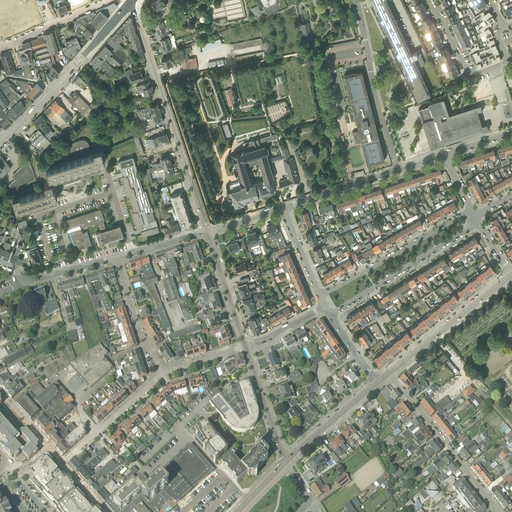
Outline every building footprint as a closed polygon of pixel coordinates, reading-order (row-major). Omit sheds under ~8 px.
[(163,17),(170,10),(179,1),(179,3),(182,1),(181,0),(169,0),(166,3),(163,0),(155,0),(155,1),(154,1),(151,4),(163,17)] [(372,0),(373,0),(373,1),(371,2),(373,6),(376,5),(379,11),(377,12),(399,59),(399,60),(401,60),(402,62),(399,63),(402,68),(405,66),(408,72),(405,73),(412,87),(411,87),(418,100),(418,101),(431,95),(430,92),(428,93),(417,69),(425,65),(421,55),(419,56),(417,52),(410,54),(385,0),(386,0),(387,1),(389,0),(372,0)] [(418,0),(413,3),(416,10),(424,7),(422,1),(420,3),(418,0)] [(486,4),(483,0),(481,0),(474,5),(479,12),(484,9),(482,6),(486,4)] [(76,19),(77,19),(82,24),(84,26),(90,20),(98,28),(108,17),(118,6),(114,3),(96,11),(98,13),(96,15),(93,12),(76,19)] [(455,4),(453,5),(447,8),(445,9),(447,14),(450,13),(451,15),(457,13),(459,11),(455,4)] [(64,14),(68,12),(65,5),(56,9),(59,16),(64,14)] [(258,5),(251,9),(254,16),(261,12),(258,5)] [(427,12),(424,7),(416,10),(413,12),(414,15),(417,13),(420,17),(420,18),(426,15),(425,13),(427,12)] [(475,17),(473,18),(475,21),(481,17),(484,21),(492,15),(490,11),(485,14),(483,11),(475,17)] [(459,17),(457,13),(451,15),(448,16),(451,22),(453,21),(454,23),(460,21),(459,17)] [(420,18),(420,17),(417,19),(418,20),(419,22),(421,27),(422,27),(432,22),(429,17),(427,18),(426,15),(420,18)] [(486,25),(480,28),(482,32),(489,28),(492,25),(491,23),(495,20),(492,15),(484,21),(486,25)] [(130,16),(122,25),(128,30),(135,28),(131,17),(130,16)] [(155,18),(154,19),(151,23),(153,25),(153,26),(155,26),(156,29),(164,26),(167,25),(166,20),(158,22),(158,20),(155,18)] [(435,26),(433,21),(432,22),(422,27),(423,29),(426,28),(429,33),(434,30),(437,29),(435,26)] [(465,23),(462,25),(460,21),(454,23),(452,25),(455,30),(466,25),(465,23)] [(309,22),(300,24),(303,42),(312,40),(309,22)] [(82,35),(83,33),(89,39),(93,34),(84,26),(82,24),(79,27),(76,30),(82,35)] [(122,25),(117,30),(124,36),(125,34),(129,37),(130,37),(128,30),(122,25)] [(168,25),(164,27),(164,26),(156,29),(157,32),(155,32),(157,37),(163,35),(162,32),(169,30),(168,25)] [(466,27),(466,25),(455,30),(457,36),(466,32),(464,28),(466,27)] [(128,30),(130,37),(132,42),(139,40),(135,28),(128,30)] [(480,33),(479,34),(481,37),(484,35),(485,39),(489,38),(493,37),(491,31),(489,28),(482,32),(480,33)] [(61,48),(55,29),(37,37),(38,39),(30,41),(32,49),(35,48),(36,51),(38,58),(49,55),(48,54),(61,50),(61,48)] [(111,37),(118,43),(122,38),(123,39),(122,40),(125,42),(127,40),(125,38),(125,37),(124,36),(117,30),(111,37)] [(436,33),(434,30),(429,33),(431,38),(428,40),(429,42),(432,41),(440,37),(438,32),(436,33)] [(468,36),(467,35),(466,32),(457,36),(460,42),(471,37),(470,35),(468,36)] [(171,33),(163,35),(157,37),(159,42),(160,42),(161,45),(174,40),(175,40),(173,35),(172,36),(171,33)] [(64,44),(65,46),(61,48),(61,50),(62,53),(71,60),(81,47),(76,37),(67,41),(65,42),(63,42),(64,44)] [(123,62),(129,59),(126,55),(122,49),(124,48),(118,43),(111,37),(104,46),(123,62)] [(443,42),(440,37),(432,41),(436,48),(442,46),(440,43),(443,42)] [(471,44),(469,39),(472,38),(471,37),(460,42),(463,48),(471,44)] [(203,50),(222,45),(220,38),(201,44),(203,50)] [(488,46),(484,47),(486,52),(497,48),(494,39),(490,41),(489,38),(485,39),(488,46)] [(133,46),(132,46),(133,49),(135,58),(144,55),(139,40),(132,42),(133,46)] [(161,48),(163,53),(169,51),(177,48),(174,40),(161,45),(162,48),(161,48)] [(30,41),(22,44),(24,50),(25,52),(31,50),(32,49),(30,41)] [(474,47),(471,48),(474,57),(486,52),(484,47),(480,49),(477,43),(474,44),(475,47),(474,47)] [(444,48),(443,45),(442,46),(436,48),(432,50),(434,53),(435,52),(437,57),(441,56),(449,52),(449,51),(449,50),(448,48),(447,48),(447,47),(444,48)] [(120,64),(123,62),(104,46),(97,54),(102,59),(104,57),(112,64),(114,62),(117,65),(120,64)] [(131,53),(131,50),(130,47),(128,48),(124,48),(122,49),(126,55),(131,53)] [(181,62),(183,70),(197,67),(195,57),(189,59),(187,53),(185,49),(185,48),(178,51),(180,57),(171,60),(170,57),(161,60),(162,64),(163,64),(164,67),(181,62)] [(497,48),(486,52),(488,60),(491,59),(493,63),(501,60),(497,48)] [(33,79),(28,65),(35,63),(32,54),(31,50),(25,52),(24,50),(19,51),(19,52),(20,55),(21,57),(22,60),(22,63),(24,68),(27,78),(33,79)] [(10,56),(8,52),(0,54),(7,74),(15,72),(14,71),(10,56)] [(444,63),(450,61),(449,58),(451,57),(449,52),(441,56),(437,57),(441,65),(444,63)] [(486,52),(474,57),(478,68),(487,65),(486,61),(488,60),(486,52)] [(97,54),(91,61),(96,66),(99,63),(100,65),(106,70),(102,74),(100,76),(104,80),(117,73),(102,59),(97,54)] [(49,72),(55,77),(60,72),(52,65),(50,57),(49,55),(38,58),(39,60),(41,67),(46,66),(50,69),(50,68),(51,69),(49,72)] [(125,68),(127,66),(132,63),(131,62),(129,59),(123,62),(120,64),(122,67),(124,66),(125,68)] [(224,65),(223,59),(208,62),(209,68),(224,65)] [(452,63),(450,61),(444,63),(448,71),(456,67),(454,62),(452,63)] [(452,79),(460,75),(458,72),(459,72),(456,67),(448,71),(452,79)] [(27,78),(24,68),(22,69),(14,71),(15,72),(7,74),(15,76),(27,78)] [(141,79),(143,78),(140,71),(133,74),(131,68),(125,71),(128,79),(130,79),(132,82),(135,81),(135,83),(141,80),(141,79)] [(373,115),(370,102),(369,101),(362,71),(354,73),(352,74),(344,76),(358,132),(352,134),(355,145),(361,144),(367,165),(368,165),(367,163),(374,162),(384,159),(378,134),(373,115)] [(79,74),(74,80),(81,86),(84,82),(89,87),(92,86),(79,74)] [(20,113),(24,110),(33,101),(24,92),(20,96),(17,92),(19,91),(12,84),(11,85),(6,79),(0,83),(0,86),(1,88),(8,99),(13,106),(20,113)] [(26,82),(26,81),(16,79),(24,92),(33,101),(44,91),(37,83),(30,90),(27,86),(28,85),(26,82)] [(151,85),(150,85),(149,81),(141,84),(136,86),(137,90),(140,89),(142,96),(154,92),(151,85)] [(236,104),(231,88),(224,90),(229,106),(236,104)] [(0,90),(0,99),(1,100),(5,106),(9,103),(7,100),(0,90)] [(93,101),(89,105),(75,92),(73,94),(71,93),(69,95),(70,96),(68,99),(86,117),(88,119),(100,108),(93,101)] [(8,99),(7,100),(9,103),(5,106),(9,111),(9,112),(15,118),(20,113),(13,106),(8,99)] [(477,109),(478,109),(479,109),(480,111),(483,110),(481,105),(450,115),(444,99),(429,104),(430,105),(419,109),(431,148),(443,145),(442,143),(459,138),(459,136),(461,135),(462,138),(471,135),(470,134),(472,134),(472,135),(489,129),(487,124),(484,125),(485,127),(483,128),(477,109)] [(0,104),(3,108),(3,109),(7,115),(12,121),(15,118),(9,112),(9,111),(5,106),(1,100),(0,100),(0,104)] [(67,112),(55,100),(50,106),(59,115),(59,114),(62,118),(67,112)] [(145,115),(160,110),(157,103),(153,105),(152,104),(150,105),(149,106),(143,108),(141,108),(141,109),(137,110),(139,117),(140,117),(145,115)] [(0,121),(0,122),(5,128),(12,121),(7,115),(3,109),(2,109),(0,105),(0,120),(0,121)] [(50,106),(44,111),(56,123),(59,119),(53,113),(55,112),(58,115),(59,115),(50,106)] [(145,115),(147,119),(153,117),(155,124),(163,121),(162,118),(162,117),(160,110),(145,115)] [(46,133),(50,129),(44,123),(47,120),(42,114),(34,121),(46,133)] [(231,135),(227,123),(222,125),(226,137),(231,135)] [(334,137),(341,135),(338,126),(331,128),(334,137)] [(50,142),(38,130),(36,133),(35,133),(34,133),(33,133),(33,134),(32,134),(32,135),(32,136),(31,136),(31,137),(30,138),(33,141),(30,144),(30,145),(29,145),(29,146),(30,147),(31,148),(32,148),(33,147),(39,141),(42,144),(39,147),(42,150),(50,142)] [(162,135),(160,135),(156,136),(145,140),(148,148),(163,143),(169,141),(169,140),(169,138),(168,138),(168,137),(167,136),(168,136),(167,134),(166,133),(162,135)] [(244,201),(252,199),(253,200),(255,199),(256,197),(259,197),(259,196),(274,191),(271,181),(274,180),(269,162),(283,159),(287,179),(279,182),(280,188),(300,182),(293,157),(290,158),(285,142),(278,144),(282,156),(268,159),(267,154),(268,150),(267,147),(264,145),(262,145),(261,143),(276,139),(278,138),(277,133),(275,134),(275,133),(244,143),(247,150),(245,151),(245,150),(243,150),(243,151),(237,153),(237,152),(235,153),(235,154),(233,154),(236,163),(238,169),(235,170),(236,174),(238,173),(240,179),(239,179),(240,182),(227,185),(229,191),(227,192),(228,198),(231,197),(231,199),(232,199),(235,206),(244,203),(244,201)] [(139,155),(144,153),(138,136),(133,137),(139,155)] [(87,177),(88,179),(91,178),(90,176),(97,174),(94,165),(105,161),(100,148),(93,151),(94,153),(83,156),(81,157),(47,168),(47,166),(37,169),(42,183),(44,182),(46,189),(20,197),(20,195),(12,197),(17,210),(57,197),(54,188),(57,186),(58,188),(60,187),(59,186),(81,179),(87,177)] [(498,160),(496,156),(494,150),(488,152),(491,159),(490,160),(491,162),(493,162),(493,161),(498,160)] [(491,159),(488,152),(483,154),(486,163),(486,164),(491,162),(490,160),(491,159)] [(483,154),(477,155),(479,162),(480,164),(479,164),(480,166),(482,166),(482,164),(486,163),(483,154)] [(0,177),(11,168),(0,155),(0,177)] [(156,163),(156,166),(170,161),(168,156),(160,158),(161,161),(155,162),(156,163)] [(132,213),(137,230),(140,229),(142,237),(159,232),(156,220),(155,220),(152,212),(153,211),(152,207),(151,207),(146,191),(143,192),(135,164),(133,157),(118,161),(120,169),(121,169),(122,175),(123,174),(124,177),(122,177),(126,190),(127,189),(134,212),(132,213)] [(474,163),(472,157),(466,159),(468,165),(469,167),(468,167),(469,170),(471,169),(470,168),(475,166),(474,163)] [(20,175),(9,185),(15,192),(35,179),(29,160),(16,171),(20,175)] [(163,167),(164,170),(166,176),(173,173),(172,167),(170,161),(156,166),(153,167),(152,167),(144,170),(145,173),(148,182),(151,181),(149,172),(153,171),(163,167)] [(429,173),(423,175),(426,182),(425,183),(425,184),(425,185),(428,184),(427,183),(432,181),(431,180),(429,173)] [(426,182),(423,175),(418,176),(421,185),(425,184),(425,183),(426,182)] [(418,176),(412,178),(415,186),(413,186),(414,188),(421,186),(421,185),(418,176)] [(477,182),(474,176),(469,179),(471,185),(477,182)] [(412,178),(407,180),(410,190),(414,188),(413,186),(415,186),(412,178)] [(508,178),(503,180),(506,186),(511,183),(508,178)] [(410,190),(407,180),(401,182),(404,190),(403,188),(406,187),(406,189),(407,191),(410,190)] [(506,186),(503,180),(498,183),(501,189),(506,186)] [(404,190),(401,182),(396,184),(399,193),(403,192),(402,190),(404,190)] [(480,187),(477,182),(471,185),(474,190),(480,187)] [(493,186),(496,192),(501,189),(498,183),(493,186)] [(390,186),(392,192),(393,193),(392,193),(392,196),(395,196),(399,194),(399,193),(396,184),(390,186)] [(482,186),(480,187),(474,190),(477,195),(489,189),(488,189),(488,188),(484,190),(482,186)] [(485,198),(484,195),(486,194),(485,192),(489,190),(491,195),(494,193),(492,187),(488,189),(489,189),(477,195),(479,201),(485,198)] [(383,195),(381,189),(375,190),(377,197),(377,198),(376,198),(377,201),(380,200),(384,199),(383,195)] [(178,219),(182,231),(188,228),(190,227),(193,228),(196,225),(195,222),(191,221),(189,216),(190,215),(189,212),(188,212),(187,207),(186,204),(184,198),(183,194),(182,195),(181,192),(170,196),(177,219),(178,219)] [(360,202),(358,196),(353,198),(355,205),(357,211),(363,209),(361,204),(360,202)] [(442,204),(441,205),(442,207),(446,213),(451,210),(448,204),(447,202),(448,201),(446,198),(444,199),(445,202),(442,204)] [(349,206),(347,200),(342,201),(345,212),(346,211),(346,210),(350,209),(349,206)] [(345,212),(342,201),(336,203),(338,210),(343,208),(344,212),(345,212)] [(457,207),(453,201),(448,204),(451,210),(457,207)] [(334,211),(332,203),(325,205),(328,213),(331,212),(333,218),(336,217),(334,211)] [(325,205),(318,207),(321,216),(328,213),(325,205)] [(442,207),(441,207),(437,210),(440,216),(446,213),(442,207)] [(91,245),(87,231),(82,233),(81,228),(98,222),(101,231),(106,229),(103,221),(104,220),(101,209),(66,220),(69,228),(76,250),(82,248),(83,249),(85,248),(85,247),(91,245)] [(311,210),(309,210),(300,213),(302,221),(313,217),(311,210)] [(437,210),(434,211),(431,213),(435,219),(440,216),(437,210)] [(164,227),(167,236),(174,234),(171,225),(170,225),(167,215),(167,213),(163,214),(164,216),(167,226),(164,227)] [(418,217),(413,220),(417,228),(422,225),(421,223),(424,221),(420,213),(417,215),(418,217)] [(426,216),(429,222),(435,219),(431,213),(426,216)] [(174,234),(181,232),(178,223),(173,224),(170,214),(167,215),(170,225),(171,225),(174,234)] [(302,221),(304,228),(311,225),(310,222),(314,220),(313,217),(302,221)] [(499,222),(496,217),(491,221),(494,226),(499,222)] [(494,226),(497,231),(502,228),(505,226),(503,222),(504,221),(502,219),(500,221),(501,222),(499,222),(494,226)] [(413,220),(407,223),(412,231),(417,228),(413,220)] [(271,238),(281,235),(279,229),(278,227),(277,227),(277,226),(276,226),(275,223),(267,226),(267,229),(267,231),(268,230),(271,239),(271,238)] [(407,234),(412,231),(407,223),(402,226),(407,234)] [(123,236),(120,225),(106,229),(101,231),(96,233),(99,243),(123,236)] [(402,226),(397,229),(401,237),(407,234),(402,226)] [(502,228),(497,231),(500,236),(505,233),(504,230),(505,229),(504,227),(502,228)] [(312,229),(307,231),(308,232),(305,233),(308,239),(315,236),(314,233),(318,231),(317,228),(313,230),(312,229)] [(390,230),(387,231),(385,232),(387,235),(391,243),(396,240),(392,232),(390,229),(390,230)] [(396,240),(401,237),(397,229),(392,232),(396,240)] [(255,232),(246,235),(250,247),(261,243),(258,235),(256,235),(255,232)] [(500,236),(503,241),(508,238),(505,233),(500,236)] [(386,245),(391,243),(387,235),(381,238),(386,245)] [(313,243),(313,245),(318,243),(317,241),(322,239),(321,237),(316,238),(315,236),(308,239),(310,244),(313,243)] [(0,247),(0,256),(2,258),(8,242),(7,241),(8,238),(4,237),(3,240),(5,241),(2,248),(0,247)] [(239,249),(239,248),(245,246),(242,237),(233,241),(233,242),(228,244),(231,252),(239,249)] [(370,241),(375,251),(381,248),(376,240),(375,238),(372,240),(370,237),(367,238),(368,240),(369,242),(370,241)] [(381,237),(376,240),(381,248),(386,245),(381,238),(381,237)] [(473,246),(479,243),(475,237),(469,240),(473,246)] [(12,240),(9,239),(8,242),(2,258),(8,260),(11,251),(9,250),(12,240)] [(364,243),(366,247),(370,254),(375,251),(370,241),(369,242),(368,240),(364,243)] [(469,240),(464,243),(468,250),(468,249),(469,251),(470,252),(471,251),(471,252),(474,250),(473,249),(474,248),(473,246),(469,240)] [(26,250),(25,250),(25,249),(25,248),(23,242),(21,245),(15,262),(20,264),(26,250)] [(196,243),(187,246),(190,253),(190,254),(192,254),(196,265),(197,268),(204,266),(202,262),(203,262),(199,251),(196,243)] [(365,257),(370,254),(366,247),(363,248),(362,245),(361,245),(360,243),(357,244),(358,247),(359,247),(365,257)] [(468,250),(464,243),(459,247),(464,255),(463,255),(464,257),(465,259),(467,257),(465,255),(468,253),(468,252),(469,251),(468,249),(468,250)] [(13,252),(10,260),(15,262),(21,245),(18,244),(15,253),(13,252)] [(319,247),(312,250),(316,257),(325,253),(328,252),(324,244),(318,247),(319,247)] [(190,253),(187,246),(183,247),(189,264),(189,267),(190,268),(190,270),(195,269),(193,260),(191,261),(189,253),(190,253)] [(40,261),(41,261),(36,247),(29,249),(26,250),(28,256),(29,260),(32,259),(33,263),(36,262),(37,262),(37,263),(38,263),(39,263),(40,263),(40,262),(40,261)] [(190,270),(190,268),(189,267),(189,264),(183,247),(179,248),(182,257),(183,256),(185,263),(183,263),(185,274),(191,272),(190,270)] [(358,259),(360,260),(365,257),(359,247),(358,247),(354,250),(350,252),(355,261),(358,259)] [(453,250),(457,256),(458,258),(457,259),(459,262),(462,261),(461,259),(464,257),(463,255),(464,255),(459,247),(453,250)] [(291,257),(288,251),(287,252),(285,248),(276,251),(278,254),(277,255),(280,262),(291,257)] [(453,250),(448,253),(452,260),(457,256),(453,250)] [(178,274),(175,263),(171,251),(163,253),(172,279),(174,278),(173,276),(178,274)] [(162,271),(164,277),(166,276),(167,280),(172,279),(163,253),(154,256),(155,261),(154,261),(155,264),(157,264),(157,265),(159,264),(159,265),(162,264),(162,263),(164,268),(163,269),(164,270),(162,271)] [(326,257),(325,253),(316,257),(315,258),(316,260),(317,260),(318,262),(321,261),(322,262),(330,258),(329,256),(326,257)] [(154,285),(158,284),(156,277),(154,278),(153,275),(147,257),(139,260),(141,268),(148,287),(154,285)] [(282,267),(293,262),(291,257),(280,262),(281,265),(278,266),(279,269),(282,268),(283,268),(282,267)] [(452,266),(450,263),(448,258),(445,260),(443,258),(438,261),(443,269),(444,271),(445,271),(446,271),(446,272),(451,269),(450,267),(452,266)] [(348,268),(353,265),(349,259),(344,262),(348,268)] [(132,271),(136,270),(141,268),(139,260),(129,263),(132,271)] [(337,274),(342,271),(339,265),(336,266),(333,260),(331,261),(332,265),(333,267),(333,268),(337,274)] [(255,268),(254,264),(249,266),(248,261),(240,263),(241,264),(235,266),(234,268),(235,269),(237,270),(238,273),(247,270),(247,271),(248,271),(250,276),(256,274),(254,269),(255,268)] [(433,265),(438,272),(443,269),(438,261),(433,265)] [(295,268),(293,262),(282,267),(283,268),(282,268),(285,273),(287,271),(295,268)] [(339,265),(342,271),(348,268),(344,262),(339,265)] [(324,264),(319,266),(321,269),(323,268),(325,272),(323,274),(326,280),(332,277),(328,271),(324,264)] [(494,269),(490,264),(486,267),(491,273),(495,270),(494,270),(495,269),(494,268),(494,269)] [(433,275),(438,272),(433,265),(428,268),(433,275)] [(487,276),(491,273),(486,267),(483,270),(487,276)] [(290,277),(298,273),(295,268),(287,271),(290,277)] [(328,271),(332,277),(337,274),(333,268),(328,271)] [(433,275),(428,268),(423,271),(428,278),(433,275)] [(464,276),(464,277),(466,280),(468,282),(473,288),(475,287),(474,287),(476,285),(470,277),(467,278),(465,275),(466,274),(465,273),(468,271),(466,268),(460,272),(464,276)] [(476,272),(473,274),(480,282),(482,280),(483,281),(484,280),(479,273),(477,271),(478,270),(477,268),(475,270),(476,272)] [(110,282),(116,280),(115,277),(112,269),(104,271),(107,280),(109,279),(110,282)] [(483,270),(479,273),(484,280),(486,279),(485,278),(487,276),(483,270)] [(107,280),(104,271),(98,273),(100,282),(101,281),(103,289),(108,288),(105,280),(107,280)] [(418,274),(423,282),(426,280),(428,283),(430,282),(428,278),(423,271),(418,274)] [(85,278),(88,286),(89,290),(88,291),(95,311),(100,309),(98,303),(99,302),(97,297),(99,296),(106,314),(112,312),(112,311),(111,308),(110,307),(103,289),(101,281),(100,282),(98,273),(85,278)] [(300,279),(298,273),(290,277),(292,282),(300,279)] [(425,284),(424,284),(423,282),(418,274),(413,277),(419,287),(422,285),(424,288),(427,287),(425,284)] [(473,274),(470,277),(476,285),(480,282),(473,274)] [(199,278),(201,286),(202,290),(206,288),(207,292),(215,289),(216,288),(215,285),(214,286),(214,285),(214,284),(214,285),(213,283),(213,282),(211,278),(210,279),(209,275),(199,278)] [(240,292),(255,287),(254,283),(247,285),(246,283),(249,282),(247,277),(240,279),(241,284),(238,285),(238,287),(238,289),(239,290),(240,292)] [(417,289),(419,287),(413,277),(408,280),(412,288),(413,288),(415,286),(416,287),(417,289)] [(84,287),(82,278),(73,281),(76,289),(84,287)] [(169,304),(177,301),(178,304),(181,303),(180,299),(172,279),(167,280),(162,282),(169,304)] [(302,284),(300,279),(292,282),(294,288),(302,284)] [(407,291),(408,291),(411,289),(414,295),(417,293),(415,290),(414,291),(413,288),(412,288),(408,280),(403,284),(407,291)] [(468,282),(466,283),(464,285),(469,291),(471,289),(472,290),(473,288),(468,282)] [(71,299),(73,298),(69,283),(63,284),(64,288),(65,288),(66,292),(69,291),(70,293),(69,293),(71,299)] [(63,293),(65,293),(66,292),(65,288),(64,288),(63,284),(58,286),(63,302),(66,302),(65,299),(66,299),(65,295),(64,295),(63,293)] [(292,289),(292,290),(294,295),(297,293),(305,290),(302,284),(294,288),(292,289)] [(403,284),(398,287),(402,294),(404,297),(402,298),(404,301),(407,299),(405,297),(410,294),(408,291),(407,291),(403,284)] [(464,285),(461,288),(465,294),(469,291),(464,285)] [(242,297),(250,295),(249,293),(256,290),(255,287),(240,292),(240,294),(240,295),(241,297),(242,297)] [(393,290),(397,298),(402,294),(398,287),(393,290)] [(457,291),(462,296),(463,297),(464,296),(463,295),(465,294),(461,288),(457,291)] [(30,301),(33,312),(41,309),(40,303),(41,303),(40,299),(42,298),(43,301),(46,300),(45,295),(46,294),(45,291),(43,290),(43,289),(31,293),(33,300),(30,301)] [(146,295),(143,297),(142,293),(141,289),(135,291),(136,295),(134,295),(137,303),(144,300),(143,300),(148,299),(146,295)] [(296,300),(297,300),(307,296),(305,290),(297,293),(298,296),(295,298),(292,299),(293,302),(297,301),(296,300)] [(387,293),(392,301),(397,298),(393,290),(387,293)] [(392,304),(394,303),(392,301),(387,293),(382,296),(383,298),(380,300),(385,308),(386,309),(389,308),(388,307),(392,304)] [(458,299),(454,293),(450,296),(455,302),(457,300),(457,301),(459,300),(458,299)] [(219,303),(216,296),(210,298),(209,294),(201,296),(204,303),(202,304),(200,305),(201,309),(205,308),(204,307),(206,307),(212,305),(219,303)] [(251,297),(243,300),(243,302),(243,304),(244,304),(245,306),(264,299),(263,296),(257,298),(255,294),(250,296),(251,297)] [(297,300),(300,308),(305,306),(304,304),(310,301),(307,296),(297,300)] [(455,302),(450,296),(447,299),(451,305),(455,302)] [(55,298),(51,300),(52,302),(51,302),(53,306),(52,306),(55,312),(59,310),(55,298)] [(266,303),(265,299),(264,299),(245,306),(247,312),(255,310),(254,307),(260,305),(266,303)] [(285,301),(288,306),(282,310),(281,310),(285,316),(292,313),(288,307),(291,305),(288,299),(285,301)] [(451,305),(447,299),(443,302),(448,309),(450,307),(449,307),(451,305)] [(47,316),(55,312),(52,306),(53,306),(51,302),(42,306),(47,316)] [(378,310),(372,302),(367,305),(372,314),(373,314),(378,310)] [(448,309),(443,302),(439,305),(444,311),(446,309),(447,310),(448,309)] [(204,307),(205,308),(207,314),(203,316),(201,316),(202,320),(210,318),(213,317),(214,317),(212,313),(221,310),(221,309),(222,309),(221,307),(220,307),(219,303),(212,305),(206,307),(204,307)] [(439,305),(437,303),(434,306),(440,314),(444,311),(439,305)] [(362,308),(366,315),(369,313),(373,320),(375,319),(373,315),(374,315),(373,314),(372,314),(367,305),(362,308)] [(155,317),(154,313),(149,315),(146,306),(141,307),(142,310),(139,311),(141,315),(142,315),(143,319),(149,317),(149,316),(151,316),(152,318),(155,317)] [(275,313),(275,314),(279,320),(285,316),(281,310),(278,312),(276,308),(275,306),(272,307),(273,310),(275,313)] [(430,309),(432,311),(437,317),(439,316),(438,315),(440,314),(434,306),(430,309)] [(366,320),(363,316),(366,315),(362,308),(357,311),(365,325),(368,324),(365,320),(366,320)] [(127,316),(125,309),(117,312),(118,315),(115,316),(116,319),(127,316)] [(356,321),(357,324),(360,322),(361,323),(363,327),(365,325),(357,311),(351,315),(356,321)] [(437,317),(432,311),(428,314),(433,320),(435,318),(436,319),(437,317)] [(269,317),(272,324),(279,320),(275,314),(269,317)] [(433,320),(428,314),(425,317),(429,322),(433,320)] [(350,324),(356,321),(351,315),(346,318),(350,324)] [(118,325),(121,324),(129,322),(127,316),(116,319),(118,325)] [(213,319),(210,320),(210,322),(212,328),(220,325),(219,323),(225,321),(223,316),(218,317),(217,317),(213,318),(213,319)] [(255,316),(249,318),(251,326),(259,324),(262,323),(263,322),(268,320),(267,317),(261,319),(260,316),(255,318),(255,316)] [(429,322),(425,317),(421,320),(426,326),(428,325),(427,324),(429,322)] [(151,320),(143,323),(145,329),(152,326),(151,320)] [(264,324),(262,325),(262,323),(259,324),(251,326),(254,334),(260,332),(260,331),(270,325),(268,320),(263,322),(264,324)] [(321,322),(319,323),(318,320),(314,323),(314,321),(309,324),(310,325),(312,328),(314,327),(316,330),(313,332),(315,333),(317,332),(324,327),(321,322)] [(426,326),(421,320),(417,323),(422,328),(424,327),(425,327),(426,326)] [(121,324),(123,331),(131,328),(129,322),(121,324)] [(422,328),(417,323),(414,325),(418,331),(422,328)] [(410,328),(415,334),(416,335),(417,334),(416,333),(418,331),(414,325),(410,328)] [(145,329),(148,335),(155,331),(152,326),(145,329)] [(225,330),(224,327),(218,329),(212,330),(214,335),(220,333),(221,337),(229,334),(227,329),(225,330)] [(319,334),(316,336),(318,338),(321,337),(320,337),(328,332),(324,327),(317,332),(319,334)] [(123,331),(125,337),(133,334),(131,328),(123,331)] [(364,331),(358,336),(362,341),(371,335),(366,328),(363,330),(364,331)] [(69,341),(77,339),(74,331),(67,333),(69,341)] [(152,340),(159,336),(155,331),(148,335),(152,340)] [(303,341),(306,339),(303,332),(302,332),(301,331),(298,333),(299,334),(295,336),(299,342),(297,343),(298,346),(299,348),(300,350),(302,349),(302,348),(301,346),(305,344),(303,341)] [(411,337),(407,331),(403,334),(408,340),(410,338),(410,339),(412,338),(411,337)] [(322,343),(324,342),(331,337),(328,332),(320,337),(321,337),(322,339),(320,341),(317,343),(319,346),(322,344),(322,343)] [(135,340),(133,334),(125,337),(123,337),(121,338),(123,344),(124,344),(135,340)] [(219,343),(220,346),(229,343),(228,340),(231,339),(229,334),(221,337),(223,342),(219,343)] [(403,334),(399,337),(404,343),(408,340),(403,334)] [(161,335),(159,336),(152,340),(155,346),(164,341),(161,335)] [(371,335),(362,341),(365,346),(368,344),(369,346),(376,342),(371,335)] [(331,337),(324,342),(325,344),(324,345),(323,345),(319,348),(321,351),(324,349),(335,342),(331,337)] [(399,337),(396,340),(401,346),(403,345),(402,344),(404,343),(399,337)] [(287,353),(298,346),(297,343),(295,344),(291,338),(288,340),(287,339),(284,341),(285,342),(284,342),(287,348),(285,349),(287,353)] [(128,345),(129,349),(137,347),(135,340),(124,344),(123,344),(120,345),(121,348),(128,345)] [(396,340),(392,343),(397,348),(399,347),(400,347),(401,346),(396,340)] [(331,352),(338,347),(335,342),(324,349),(326,352),(324,353),(326,356),(329,354),(328,353),(331,352)] [(392,343),(388,346),(393,351),(397,348),(392,343)] [(29,344),(7,357),(0,361),(0,372),(1,372),(1,373),(4,371),(34,353),(29,344)] [(161,349),(158,351),(161,356),(168,352),(167,349),(170,347),(167,344),(161,348),(161,349)] [(274,353),(277,351),(284,348),(282,344),(281,344),(279,345),(273,349),(272,348),(268,349),(270,355),(268,356),(270,363),(277,361),(276,361),(274,353)] [(100,345),(89,352),(69,364),(91,388),(113,369),(104,358),(108,354),(100,345)] [(200,355),(206,353),(204,345),(197,347),(200,355)] [(9,356),(3,346),(0,347),(0,358),(1,361),(9,356)] [(388,346),(385,349),(390,355),(392,354),(391,353),(393,351),(388,346)] [(197,347),(191,349),(194,357),(200,355),(197,347)] [(331,352),(333,355),(330,356),(332,358),(334,357),(341,352),(338,347),(331,352)] [(380,348),(373,355),(374,357),(382,350),(380,348)] [(185,351),(187,359),(194,357),(191,349),(185,351)] [(390,355),(385,349),(381,351),(386,357),(388,355),(389,356),(390,355)] [(138,351),(130,354),(131,358),(125,360),(126,362),(140,357),(138,351)] [(381,351),(378,354),(382,360),(386,357),(381,351)] [(169,364),(174,361),(168,352),(161,356),(166,364),(168,362),(169,364)] [(178,354),(180,361),(186,359),(183,352),(178,354)] [(337,365),(341,362),(342,363),(345,361),(343,358),(345,357),(341,352),(334,357),(337,362),(336,363),(337,365)] [(378,354),(374,357),(377,362),(378,364),(378,363),(382,360),(378,354)] [(443,354),(438,358),(442,363),(446,359),(443,354)] [(242,355),(234,358),(234,360),(229,362),(229,363),(224,365),(226,372),(232,366),(236,364),(235,364),(244,361),(242,355)] [(130,368),(142,363),(140,357),(126,362),(127,365),(129,364),(130,368)] [(279,367),(278,364),(279,364),(283,362),(282,360),(283,360),(282,359),(277,361),(270,363),(272,370),(279,367)] [(238,369),(245,366),(244,361),(235,364),(236,364),(232,366),(226,372),(231,376),(238,369)] [(18,371),(23,368),(20,363),(15,366),(18,371)] [(142,363),(130,368),(131,371),(132,374),(134,373),(136,372),(144,369),(142,363)] [(409,373),(400,380),(404,385),(410,380),(408,377),(420,367),(417,363),(407,371),(409,373)] [(23,376),(21,374),(26,371),(25,369),(19,372),(19,373),(14,378),(11,380),(8,383),(2,388),(5,392),(11,386),(10,385),(16,381),(17,382),(23,376)] [(136,372),(137,375),(138,378),(142,377),(146,376),(144,369),(136,372)] [(346,379),(344,381),(349,387),(353,384),(353,383),(358,379),(355,375),(357,373),(353,369),(350,371),(347,369),(345,371),(347,374),(344,376),(346,379)] [(273,374),(276,382),(286,379),(283,370),(273,374)] [(290,381),(301,377),(300,374),(300,373),(299,372),(297,372),(296,372),(295,372),(294,373),(289,376),(289,377),(288,377),(290,381),(290,380),(290,381)] [(8,383),(5,380),(9,376),(7,373),(3,377),(2,376),(0,377),(0,386),(2,388),(8,383)] [(36,378),(33,374),(25,379),(27,383),(36,378)] [(200,388),(204,387),(205,391),(208,388),(206,382),(202,383),(201,377),(198,378),(198,377),(193,379),(196,389),(200,388)] [(144,382),(143,379),(139,380),(132,385),(136,389),(142,384),(144,382)] [(193,379),(188,380),(190,388),(192,388),(192,390),(196,389),(193,379)] [(119,380),(116,382),(119,384),(121,387),(126,392),(128,390),(131,394),(136,389),(132,385),(130,383),(128,385),(126,383),(124,385),(119,380)] [(258,410),(256,406),(248,381),(238,385),(236,381),(237,381),(237,380),(236,381),(209,402),(228,426),(229,427),(230,428),(231,429),(232,429),(233,430),(234,431),(236,432),(237,432),(239,432),(240,433),(242,433),(244,432),(246,432),(248,431),(250,430),(252,429),(254,428),(255,426),(257,424),(257,422),(258,419),(259,417),(259,415),(258,413),(258,410)] [(404,385),(408,390),(417,382),(415,380),(412,382),(410,380),(404,385)] [(339,396),(347,389),(340,381),(335,386),(334,385),(331,387),(339,396)] [(8,395),(20,385),(18,382),(12,388),(11,386),(5,392),(8,395)] [(64,391),(56,383),(56,382),(45,392),(38,384),(31,388),(24,394),(21,395),(14,401),(31,421),(46,408),(64,391)] [(179,391),(186,389),(184,382),(177,384),(179,391)] [(175,393),(179,391),(177,384),(170,386),(174,393),(175,393)] [(421,392),(425,389),(421,384),(417,387),(416,386),(409,391),(412,395),(413,394),(415,397),(421,392)] [(8,395),(12,399),(18,394),(23,389),(20,385),(8,395)] [(317,385),(311,387),(312,394),(319,388),(317,385)] [(170,397),(174,393),(170,386),(164,391),(170,397)] [(287,386),(278,389),(281,395),(292,391),(291,388),(288,389),(287,386)] [(467,398),(475,391),(471,386),(462,393),(467,398)] [(213,389),(210,392),(213,395),(217,393),(219,392),(214,387),(213,388),(213,389)] [(320,396),(316,400),(320,404),(324,401),(326,403),(329,400),(331,403),(336,399),(328,389),(326,392),(322,390),(320,396)] [(112,400),(118,406),(123,402),(117,396),(115,393),(113,390),(112,390),(111,392),(116,397),(112,400)] [(123,402),(128,397),(122,391),(117,396),(123,402)] [(168,402),(169,403),(172,400),(172,399),(170,397),(164,391),(160,395),(165,401),(167,403),(168,402)] [(281,395),(283,402),(294,398),(292,391),(281,395)] [(395,401),(400,397),(395,391),(390,395),(393,399),(386,405),(391,411),(391,410),(398,405),(395,401)] [(74,409),(70,405),(73,402),(73,401),(67,395),(49,411),(34,424),(46,437),(61,424),(59,422),(74,409)] [(161,405),(165,401),(160,395),(155,400),(161,405)] [(432,395),(427,399),(420,404),(430,417),(437,412),(434,407),(428,401),(433,397),(432,395)] [(476,400),(472,395),(468,398),(472,403),(475,401),(476,400)] [(112,400),(110,402),(107,399),(107,400),(103,396),(102,398),(103,399),(105,401),(108,404),(113,410),(118,406),(112,400)] [(434,407),(437,412),(438,413),(451,403),(446,397),(434,407)] [(476,400),(475,401),(479,406),(483,402),(479,397),(476,400)] [(0,444),(5,450),(3,451),(12,460),(13,459),(17,463),(23,464),(37,451),(37,445),(38,444),(26,430),(25,431),(18,431),(18,430),(5,416),(5,409),(4,409),(1,405),(0,403),(1,400),(0,399),(0,444)] [(156,409),(158,407),(161,405),(155,400),(151,404),(156,409)] [(298,419),(299,420),(301,418),(300,417),(302,415),(296,407),(299,404),(297,402),(288,404),(292,408),(290,410),(291,411),(287,415),(294,422),(298,419)] [(409,408),(405,403),(396,410),(398,413),(400,410),(403,413),(409,408)] [(108,404),(103,409),(108,415),(113,410),(108,404)] [(310,405),(308,407),(304,411),(305,412),(302,415),(300,417),(301,418),(299,420),(299,421),(299,422),(303,427),(306,424),(306,423),(310,419),(311,420),(315,417),(314,416),(317,413),(310,405)] [(148,416),(153,412),(148,406),(143,411),(148,416)] [(403,413),(399,416),(401,418),(402,418),(404,420),(413,413),(409,408),(403,413)] [(103,409),(98,413),(103,419),(108,415),(103,409)] [(148,416),(143,411),(139,415),(144,421),(148,416)] [(442,416),(445,414),(443,411),(432,420),(436,425),(444,419),(442,416)] [(93,417),(98,423),(103,419),(98,413),(93,417)] [(377,421),(374,420),(373,419),(369,414),(364,419),(368,424),(372,429),(376,425),(377,421)] [(440,429),(454,418),(455,417),(453,415),(446,421),(444,419),(436,425),(440,429)] [(136,428),(141,423),(135,418),(131,422),(136,428)] [(444,434),(450,429),(451,428),(449,426),(454,422),(453,422),(455,420),(454,418),(440,429),(444,434)] [(365,430),(366,430),(368,432),(372,429),(368,424),(364,419),(363,420),(362,419),(358,422),(360,425),(359,426),(362,429),(363,428),(365,430)] [(424,427),(421,423),(418,419),(411,424),(410,424),(406,427),(408,430),(401,435),(403,437),(404,439),(402,440),(404,443),(406,441),(424,427)] [(137,430),(138,429),(136,428),(131,422),(126,426),(131,432),(134,435),(138,432),(137,430)] [(213,461),(215,463),(227,452),(219,443),(216,439),(211,431),(209,426),(207,422),(196,427),(196,429),(194,431),(196,434),(193,437),(191,436),(213,461)] [(401,425),(399,422),(392,428),(394,431),(401,425)] [(61,424),(46,437),(50,442),(65,429),(61,424)] [(65,429),(50,442),(56,449),(65,441),(77,430),(71,424),(65,429)] [(505,425),(501,428),(500,428),(506,435),(508,434),(511,431),(506,424),(505,425)] [(83,425),(77,431),(77,430),(65,441),(72,449),(80,442),(86,435),(84,432),(87,429),(83,425)] [(126,426),(121,430),(127,436),(131,432),(126,426)] [(461,428),(459,426),(452,432),(450,429),(444,434),(447,439),(461,428)] [(356,434),(350,428),(346,431),(356,443),(362,438),(359,434),(358,432),(356,434)] [(412,441),(415,444),(429,433),(425,428),(418,434),(419,435),(414,439),(412,441)] [(447,439),(451,444),(459,438),(457,435),(463,430),(461,428),(447,439)] [(398,429),(393,433),(395,437),(401,433),(398,429)] [(346,431),(342,435),(347,442),(349,440),(353,446),(356,443),(346,431)] [(368,432),(365,435),(362,431),(359,434),(362,438),(366,442),(372,436),(368,432)] [(122,445),(124,447),(127,444),(123,440),(124,439),(119,433),(115,437),(122,445)] [(407,451),(410,454),(418,448),(418,447),(425,442),(426,443),(432,438),(429,433),(415,444),(411,447),(407,451)] [(482,435),(479,437),(478,436),(471,442),(473,444),(467,449),(466,448),(459,453),(463,458),(483,441),(484,441),(485,439),(485,438),(482,435)] [(120,448),(119,447),(122,445),(115,437),(111,440),(116,446),(115,448),(114,446),(110,450),(114,454),(115,453),(117,455),(119,453),(118,451),(120,448)] [(334,442),(344,454),(347,451),(342,446),(344,444),(338,438),(334,442)] [(56,449),(63,456),(69,451),(72,449),(65,441),(56,449)] [(263,447),(266,444),(263,441),(260,445),(258,443),(254,446),(258,450),(249,458),(250,460),(241,467),(233,458),(239,453),(237,451),(221,465),(237,483),(247,474),(249,477),(250,475),(257,476),(257,469),(267,460),(268,454),(269,453),(263,447)] [(439,445),(435,441),(428,446),(430,448),(424,453),(426,456),(439,445)] [(486,443),(484,441),(483,441),(463,458),(466,462),(473,457),(473,458),(477,455),(475,453),(481,448),(486,443)] [(344,456),(345,455),(344,454),(334,442),(329,445),(335,452),(334,453),(339,458),(343,455),(344,456)] [(408,443),(404,447),(401,449),(404,453),(407,451),(411,447),(408,443)] [(171,489),(176,494),(181,500),(214,471),(191,444),(143,487),(141,484),(139,486),(137,484),(139,483),(133,476),(105,503),(106,505),(112,511),(124,502),(136,491),(139,495),(139,497),(141,500),(143,500),(164,481),(171,489)] [(425,456),(427,460),(430,458),(435,454),(436,455),(442,450),(439,445),(426,456),(425,456)] [(77,472),(90,460),(87,456),(91,452),(88,448),(83,452),(84,453),(77,459),(76,458),(69,464),(73,468),(77,472)] [(493,460),(499,455),(502,460),(511,453),(507,448),(506,448),(493,459),(493,460)] [(91,471),(108,456),(102,449),(90,460),(77,472),(84,480),(91,475),(90,474),(92,473),(91,471)] [(445,453),(436,460),(437,462),(434,464),(432,465),(433,466),(426,471),(429,475),(435,469),(449,458),(445,453)] [(339,462),(333,454),(330,456),(336,465),(339,462)] [(98,511),(97,510),(82,493),(48,455),(45,455),(28,469),(30,471),(25,475),(29,479),(58,511),(98,511)] [(119,475),(128,466),(121,459),(121,460),(119,457),(117,459),(119,461),(117,464),(116,466),(106,475),(102,479),(91,488),(97,495),(113,480),(119,475)] [(324,460),(322,457),(316,461),(314,458),(310,460),(311,461),(307,464),(311,469),(324,460)] [(314,474),(319,472),(320,473),(327,468),(324,465),(327,463),(326,463),(330,460),(328,458),(324,460),(311,469),(314,474)] [(435,474),(438,472),(445,466),(446,468),(452,462),(449,458),(435,469),(429,475),(430,475),(431,474),(431,475),(434,473),(435,474)] [(414,465),(416,468),(417,468),(423,463),(420,460),(414,465)] [(106,475),(116,466),(111,461),(101,471),(87,483),(91,488),(102,479),(106,475)] [(484,466),(483,465),(481,462),(478,464),(477,463),(471,468),(473,470),(473,471),(477,476),(483,471),(482,469),(486,466),(485,465),(485,464),(484,466)] [(487,476),(492,471),(493,470),(490,467),(492,465),(489,462),(485,465),(486,466),(482,469),(483,471),(477,476),(482,482),(485,480),(484,478),(487,476)] [(443,482),(451,475),(458,469),(454,464),(443,473),(439,476),(439,477),(437,478),(440,482),(442,481),(443,482)] [(124,480),(119,475),(113,480),(97,495),(102,500),(105,503),(133,476),(138,471),(134,467),(129,471),(131,473),(124,480)] [(93,474),(92,473),(90,474),(91,475),(84,480),(87,483),(101,471),(99,468),(94,473),(93,474)] [(399,469),(392,475),(396,479),(403,473),(399,469)] [(345,474),(335,483),(338,487),(348,478),(345,474)] [(377,481),(380,485),(386,480),(385,479),(382,476),(377,481)] [(487,488),(493,483),(487,476),(484,478),(485,480),(482,482),(487,488)] [(455,492),(456,491),(465,484),(462,479),(456,484),(454,481),(449,485),(451,488),(452,487),(455,492)] [(506,492),(503,489),(508,485),(504,480),(497,487),(490,492),(494,497),(497,494),(499,496),(502,494),(506,492)] [(124,502),(112,511),(118,511),(123,508),(124,508),(131,501),(133,501),(138,507),(141,505),(143,507),(163,489),(166,493),(171,489),(164,481),(143,500),(141,500),(139,497),(139,495),(136,491),(124,502)] [(317,499),(329,491),(326,486),(323,488),(320,482),(311,488),(317,499)] [(432,482),(426,487),(429,490),(430,490),(429,493),(426,493),(423,490),(418,494),(425,503),(430,499),(431,499),(432,482)] [(444,498),(445,497),(444,496),(441,492),(438,494),(434,494),(435,491),(438,489),(432,482),(431,499),(433,499),(437,504),(444,498)] [(459,495),(469,488),(465,484),(456,491),(459,495)] [(472,492),(469,488),(459,495),(457,497),(460,502),(461,501),(472,492)] [(155,511),(171,498),(166,493),(163,489),(143,507),(147,511),(155,511)] [(476,497),(472,492),(461,501),(464,506),(476,497)] [(421,506),(425,503),(418,494),(413,498),(416,501),(416,505),(413,505),(413,504),(410,501),(404,506),(421,508),(421,506)] [(494,497),(499,503),(505,498),(502,494),(499,496),(497,494),(494,497)] [(470,509),(479,501),(476,497),(464,506),(467,510),(470,509)] [(505,510),(511,505),(505,498),(499,503),(505,510)] [(0,511),(10,511),(4,499),(1,501),(0,499),(0,511)] [(132,511),(133,511),(138,507),(133,501),(131,501),(124,508),(123,508),(118,511),(132,511)] [(482,505),(479,501),(470,509),(472,511),(474,511),(483,505),(482,505)] [(343,509),(345,511),(354,511),(356,510),(352,502),(349,504),(343,509)]
